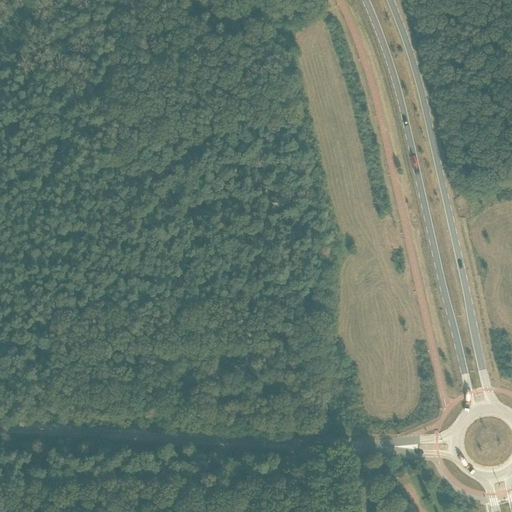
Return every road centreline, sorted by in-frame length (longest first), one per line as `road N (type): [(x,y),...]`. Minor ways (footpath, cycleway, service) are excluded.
road 1 (secondary): [(364,0),(394,81),(469,413)]
road 2 (secondary): [(490,407),(417,76),(391,0)]
road 3 (unclassified): [(398,447),(0,429)]
road 4 (track): [(0,115),(102,105),(140,121),(217,101),(246,52),(240,0)]
